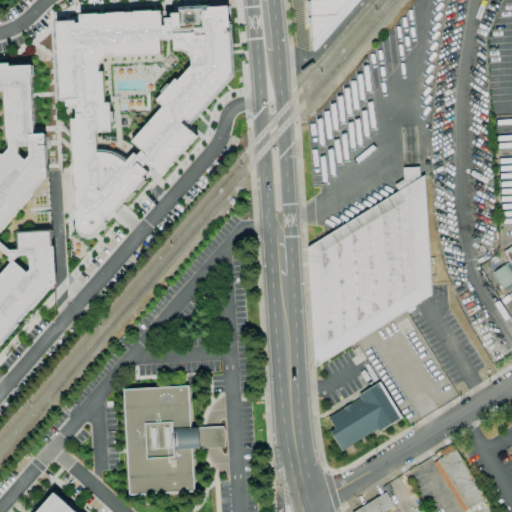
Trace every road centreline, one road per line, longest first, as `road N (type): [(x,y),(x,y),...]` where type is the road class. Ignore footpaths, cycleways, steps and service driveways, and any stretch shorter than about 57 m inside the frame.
road 1 (residential): [(511,382),(310,507)]
road 2 (secondary): [(252,0),(267,207),(279,224)]
road 3 (secondary): [(282,275),(295,453)]
road 4 (secondary): [(279,224),(289,205),(278,49)]
road 5 (residential): [(288,391),(278,442),(280,511)]
